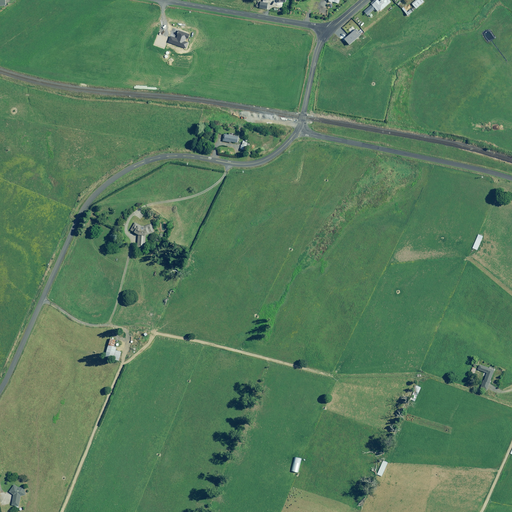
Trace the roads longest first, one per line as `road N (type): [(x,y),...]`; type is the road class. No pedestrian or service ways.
road 1 (unclassified): [(0,391),(78,217),(111,179),(168,156),(252,163),(296,131)]
road 2 (unclassified): [(296,131),(511,177)]
road 3 (unclassified): [(164,0),(329,30)]
